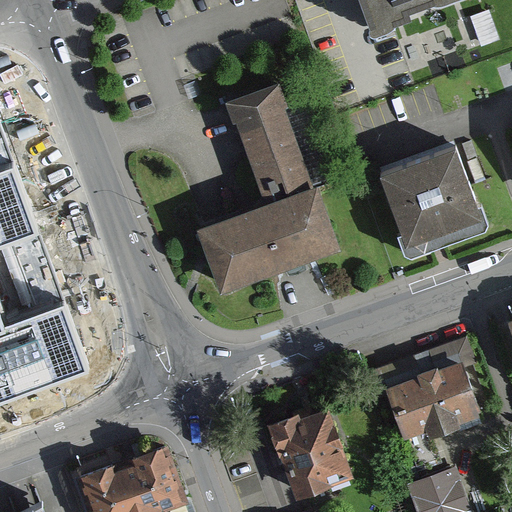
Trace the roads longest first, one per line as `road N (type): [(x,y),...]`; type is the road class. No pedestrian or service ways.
road 1 (residential): [(36,13),(181,388)]
road 2 (residential): [(471,288),(181,388)]
road 3 (residential): [(181,388),(43,439)]
road 4 (residential): [(181,388),(225,511)]
road 5 (residential): [(511,405),(471,288)]
